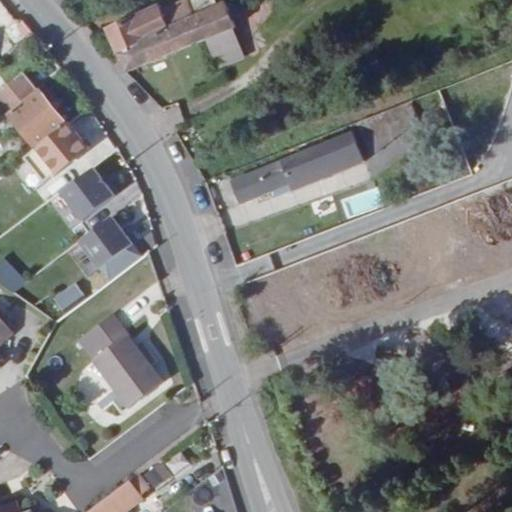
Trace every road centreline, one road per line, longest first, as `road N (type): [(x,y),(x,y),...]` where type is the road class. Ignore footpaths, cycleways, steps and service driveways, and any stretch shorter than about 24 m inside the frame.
road 1 (secondary): [(264,511),(128,121),(35,0)]
road 2 (unknown): [(224,390),(84,482),(64,477),(9,402)]
